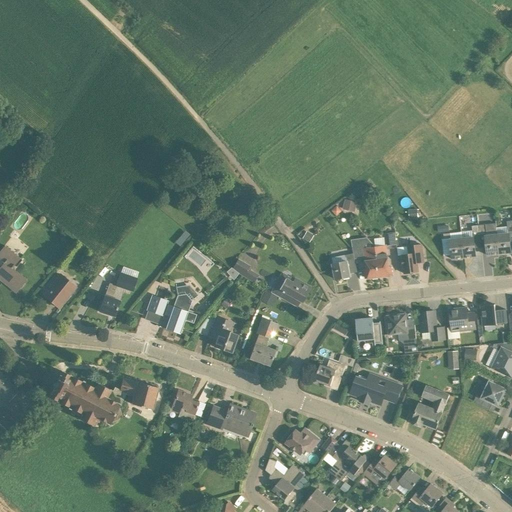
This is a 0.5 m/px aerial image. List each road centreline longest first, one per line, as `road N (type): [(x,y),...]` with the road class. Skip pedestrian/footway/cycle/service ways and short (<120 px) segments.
road 1 (unclassified): [(339,307),(222,146),(81,0)]
road 2 (residential): [(283,395),(145,348),(0,324)]
road 3 (residential): [(473,488),(371,426),(283,395)]
road 4 (residential): [(339,307),(511,283)]
road 5 (residential): [(283,395),(255,468),(256,499),(271,511)]
